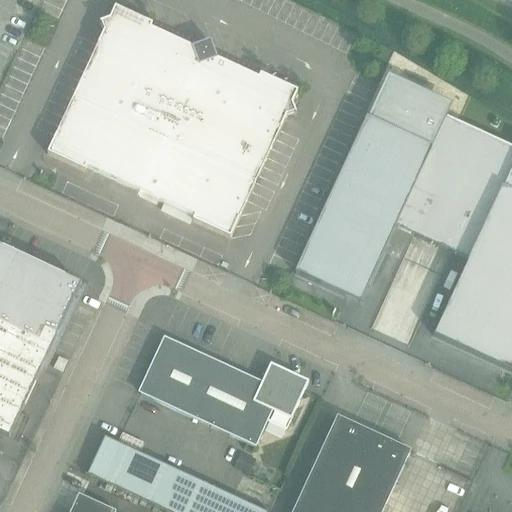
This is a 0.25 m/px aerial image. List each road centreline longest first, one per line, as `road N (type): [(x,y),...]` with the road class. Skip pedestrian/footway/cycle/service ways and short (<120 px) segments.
road 1 (unclassified): [(511,437),(133,264)]
road 2 (unclassified): [(21,511),(133,264)]
road 3 (unclassified): [(133,264),(0,200)]
